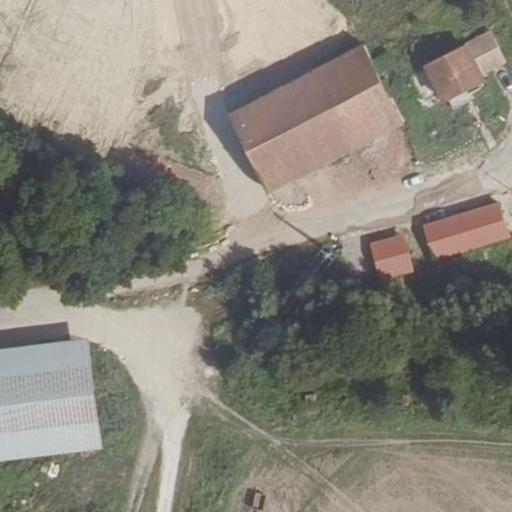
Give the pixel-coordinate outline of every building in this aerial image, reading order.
[(455,56),(478,43),(466,19),(402,53),(419,84),(424,82),(429,92),(450,81),(445,71),(459,64),(455,56)] [(352,48),(343,32),(219,100),(256,174),(385,105),(363,67),(352,48)] [(377,58),(367,40),(352,48),(363,67),(377,58)] [(502,216),(490,184),(421,209),(433,241),(502,216)] [(414,252),(403,222),(374,232),(385,263),(414,252)] [(0,454),(103,443),(90,332),(0,342),(0,454)]
